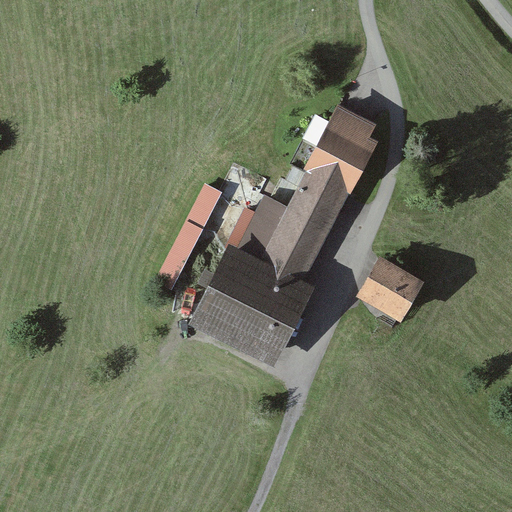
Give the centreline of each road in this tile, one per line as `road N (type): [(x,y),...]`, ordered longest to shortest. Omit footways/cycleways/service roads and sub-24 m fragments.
road 1 (unclassified): [(369,0),(366,27),(396,108),(392,173),(303,387)]
road 2 (track): [(303,387),(199,345),(180,349),(150,397),(36,511)]
road 3 (track): [(303,387),(252,511)]
